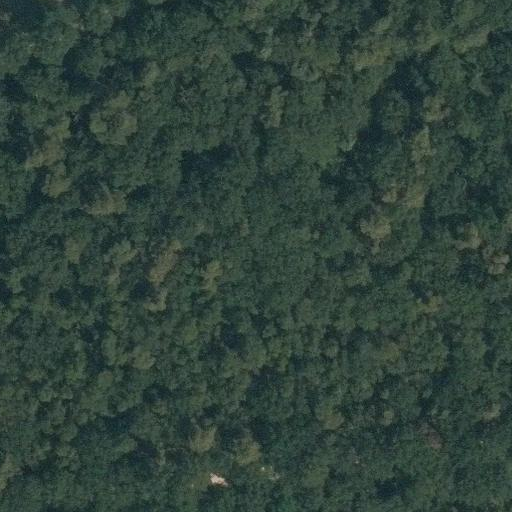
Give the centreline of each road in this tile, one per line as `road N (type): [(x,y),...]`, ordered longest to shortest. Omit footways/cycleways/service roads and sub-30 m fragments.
road 1 (track): [(0,504),(511,441)]
road 2 (track): [(0,59),(131,0)]
